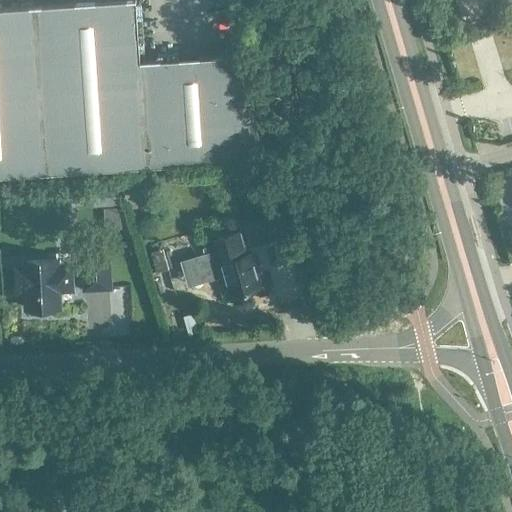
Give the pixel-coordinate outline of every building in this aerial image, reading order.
[(136,0),(105,0),(37,5),(48,172),(148,165),(141,60),(136,0)] [(37,5),(0,7),(0,175),(48,172),(37,5)] [(237,54),(141,60),(148,165),(266,157),(237,54)] [(276,165),(246,171),(235,174),(239,193),(280,185),(276,165)] [(130,209),(149,203),(143,178),(123,184),(130,209)] [(88,207),(119,206),(119,187),(87,188),(88,207)] [(241,227),(210,236),(222,276),(226,274),(232,296),(265,286),(254,249),(248,250),(241,227)] [(171,268),(165,247),(152,250),(158,271),(171,268)] [(109,250),(83,252),(85,288),(111,286),(109,250)] [(27,291),(28,307),(35,307),(39,310),(49,310),(52,306),(59,305),(58,289),(73,289),(71,263),(57,264),(56,258),(26,260),(26,266),(16,266),(18,292),(27,291)]
